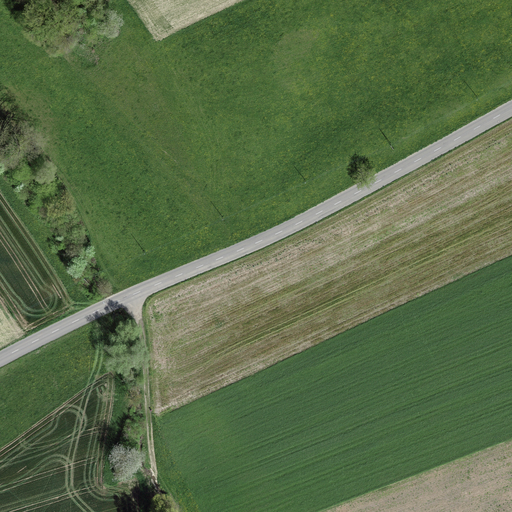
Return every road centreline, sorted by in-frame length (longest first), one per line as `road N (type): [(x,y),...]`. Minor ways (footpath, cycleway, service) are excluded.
road 1 (tertiary): [(0,358),(298,222),(511,107)]
road 2 (track): [(129,295),(142,336),(149,414)]
